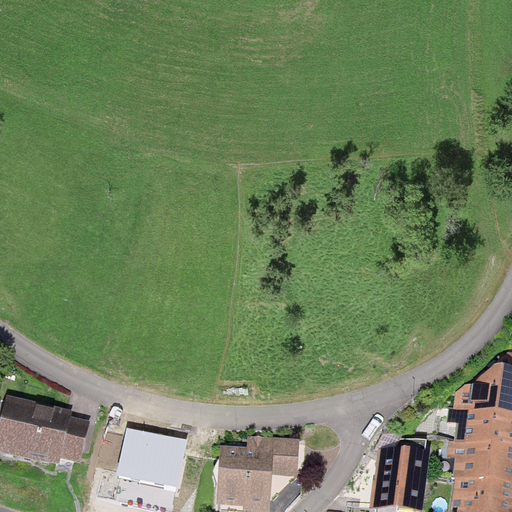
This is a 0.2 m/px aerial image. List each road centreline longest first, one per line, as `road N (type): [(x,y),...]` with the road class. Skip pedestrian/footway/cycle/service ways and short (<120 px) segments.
road 1 (residential): [(0,334),(99,388),(225,421),(367,406)]
road 2 (residential): [(367,406),(439,368),(488,327),(511,284)]
road 3 (residential): [(367,406),(354,447),(306,511)]
